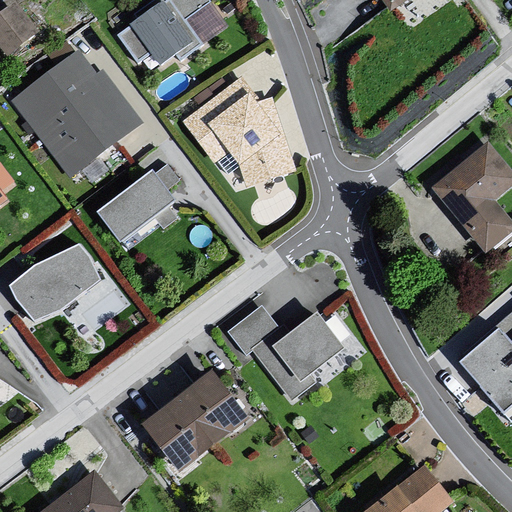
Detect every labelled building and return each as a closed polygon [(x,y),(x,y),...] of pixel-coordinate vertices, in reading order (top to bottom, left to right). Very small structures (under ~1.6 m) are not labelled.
[(38,29),(14,0),(0,11),(0,42),(8,53),(38,29)] [(206,0),(158,0),(110,37),(140,75),(157,62),(163,70),(200,42),(182,18),(206,0)] [(134,124),(80,50),(11,99),(64,174),(134,124)] [(257,97),(242,73),(182,118),(215,163),(229,150),(238,162),(244,185),(296,172),(271,94),(257,97)] [(511,170),(494,147),(437,193),(489,259),(511,242),(511,220),(500,205),(511,197),(511,170)] [(150,170),(94,212),(116,242),(173,200),(150,170)] [(34,270),(11,288),(24,311),(36,324),(71,307),(99,282),(99,276),(87,258),(78,249),(34,270)] [(251,349),(278,329),(260,305),(227,330),(245,354),(251,349)] [(278,329),(251,349),(291,401),(315,383),(307,372),(343,345),(316,310),(288,331),(283,325),(278,329)] [(511,317),(460,364),(511,423),(511,317)] [(247,411),(211,367),(141,422),(176,467),(247,411)] [(439,511),(455,500),(426,463),(362,511),(439,511)] [(122,511),(98,475),(48,511),(122,511)]
